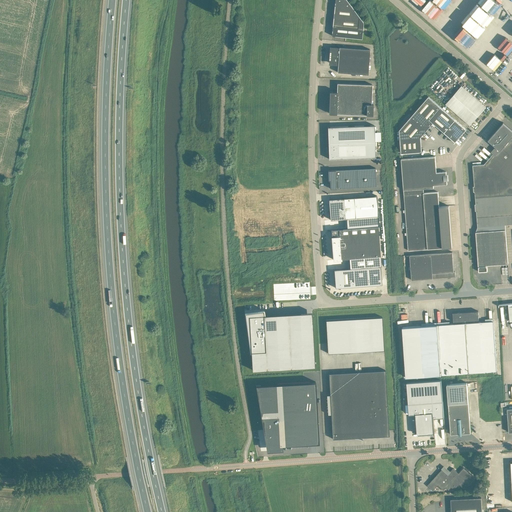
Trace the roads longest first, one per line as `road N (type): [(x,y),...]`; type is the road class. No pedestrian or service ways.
road 1 (motorway): [(112,0),(105,113),(111,295),(147,511)]
road 2 (motorway): [(162,511),(122,256),(126,0)]
road 3 (unclassified): [(320,0),(313,199),(324,301),(468,294)]
road 4 (unclassified): [(468,294),(459,158),(508,98)]
road 5 (unclassified): [(246,465),(410,452)]
road 6 (unclassified): [(393,0),(508,98)]
road 7 (unknown): [(329,458),(325,368),(334,359),(369,356)]
road 8 (unclassified): [(97,511),(91,476),(0,479)]
